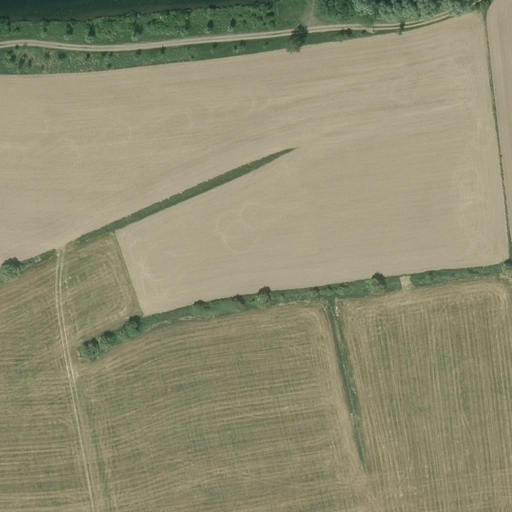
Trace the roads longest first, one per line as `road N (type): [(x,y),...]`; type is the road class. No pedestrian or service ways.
road 1 (track): [(475,0),(404,26),(0,46)]
road 2 (track): [(65,341),(93,511)]
